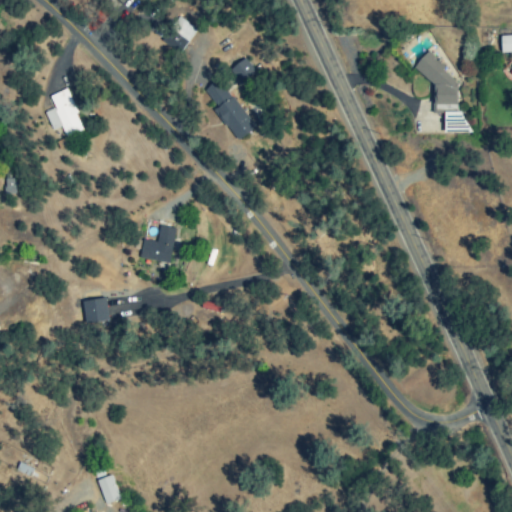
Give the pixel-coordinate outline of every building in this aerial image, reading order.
[(160,43),(180,55),(195,29),(175,17),(160,43)] [(500,54),(511,53),(511,36),(499,37),(500,54)] [(453,108),(452,65),(436,66),(435,54),(417,54),(418,81),(431,80),(431,108),(453,108)] [(254,73),(244,59),(228,70),(238,84),(254,73)] [(219,79),(202,91),(215,110),(214,111),(235,142),(253,129),(219,79)] [(53,109),(42,113),(50,131),(59,127),(64,139),(82,131),(65,90),(48,97),(53,109)] [(174,229),(158,227),(156,242),(141,240),(138,259),(168,264),(174,229)] [(106,300),(81,301),(82,324),(107,323),(106,300)] [(103,506),(119,500),(110,476),(95,482),(103,506)]
